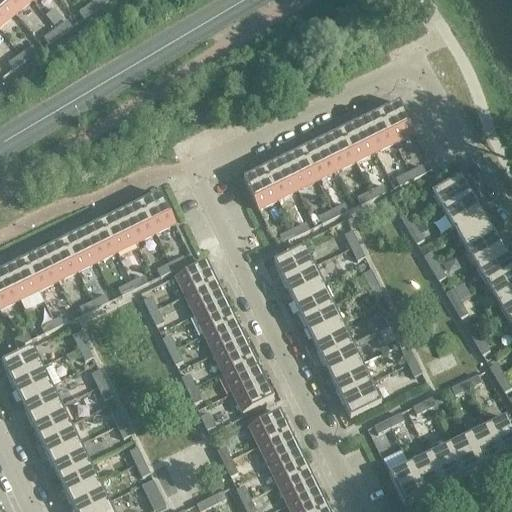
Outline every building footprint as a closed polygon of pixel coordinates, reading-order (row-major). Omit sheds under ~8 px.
[(0,0),(0,28),(15,16),(0,0)] [(31,3),(29,0),(0,0),(15,16),(31,3)] [(103,0),(98,0),(90,6),(95,13),(107,5),(103,0)] [(95,13),(90,6),(78,14),(84,22),(95,13)] [(53,12),(45,19),(54,29),(62,22),(53,12)] [(67,23),(55,31),(60,38),(72,30),(67,23)] [(60,38),(55,31),(43,40),(48,47),(60,38)] [(32,48),(20,57),(25,64),(37,55),(32,48)] [(25,64),(20,57),(8,65),(13,72),(25,64)] [(414,136),(399,105),(379,114),(394,145),(414,136)] [(394,145),(379,114),(359,124),(374,155),(394,145)] [(374,155),(359,124),(340,133),(355,164),(374,155)] [(355,164),(340,133),(320,143),(336,174),(355,164)] [(336,174),(320,143),(301,152),(316,183),(336,174)] [(316,183),(301,152),(282,162),(297,193),(316,183)] [(297,193),(282,162),(262,171),(278,202),(297,193)] [(421,168),(408,175),(412,182),(425,176),(421,168)] [(278,202),(262,171),(242,181),(258,212),(278,202)] [(412,182),(408,175),(395,181),(399,189),(412,182)] [(431,195),(442,215),(472,197),(460,178),(431,195)] [(382,187),(369,194),(373,201),(386,195),(382,187)] [(373,201),(369,194),(356,200),(360,208),(373,201)] [(175,226),(159,195),(140,205),(155,236),(175,226)] [(483,216),(472,197),(442,215),(453,233),(483,216)] [(155,236),(140,205),(120,215),(135,245),(155,236)] [(344,206),(331,213),(335,220),(348,214),(344,206)] [(335,220),(331,213),(318,219),(322,227),(335,220)] [(135,245),(120,215),(101,224),(116,255),(135,245)] [(494,234),(483,216),(453,233),(464,252),(494,234)] [(409,218),(401,222),(408,235),(416,230),(409,218)] [(116,255),(101,224),(81,234),(97,265),(116,255)] [(305,225),(292,232),(296,239),(309,233),(305,225)] [(423,243),(416,230),(408,235),(416,247),(423,243)] [(296,239),(292,232),(279,238),(283,246),(296,239)] [(97,265),(81,234),(62,243),(77,274),(97,265)] [(358,247),(352,234),(344,238),(350,251),(358,247)] [(505,253),(494,234),(464,252),(475,270),(505,253)] [(77,274),(62,243),(43,253),(58,284),(77,274)] [(364,260),(358,247),(350,251),(357,264),(364,260)] [(273,264),(283,284),(314,269),(304,249),(273,264)] [(58,284),(43,253),(23,262),(38,293),(58,284)] [(511,273),(511,264),(505,253),(475,270),(486,289),(511,273)] [(431,255),(423,259),(430,272),(438,267),(431,255)] [(182,259),(169,265),(173,273),(186,267),(182,259)] [(38,293),(23,262),(4,272),(19,303),(38,293)] [(216,284),(206,264),(175,279),(185,299),(216,284)] [(173,273),(169,265),(156,272),(160,280),(173,273)] [(445,280),(438,267),(430,272),(438,284),(445,280)] [(323,288),(314,269),(283,284),(292,304),(323,288)] [(0,311),(19,303),(4,272),(0,273),(0,311)] [(377,286),(371,273),(363,276),(369,290),(377,286)] [(511,298),(511,273),(486,289),(497,307),(511,298)] [(144,278),(130,284),(134,292),(147,286),(144,278)] [(134,292),(130,284),(117,291),(121,299),(134,292)] [(225,303),(216,284),(185,299),(194,318),(225,303)] [(383,299),(377,286),(369,290),(375,303),(383,299)] [(333,308),(323,288),(292,304),(302,323),(333,308)] [(452,292),(445,296),(452,309),(460,305),(452,292)] [(105,297),(92,303),(95,311),(109,305),(105,297)] [(511,323),(511,298),(497,307),(508,326),(511,323)] [(151,299),(143,303),(149,316),(157,313),(151,299)] [(95,311),(92,303),(79,310),(82,318),(95,311)] [(235,323),(225,303),(194,318),(204,338),(235,323)] [(467,317),(460,305),(452,309),(460,322),(467,317)] [(342,327),(333,308),(302,323),(311,342),(342,327)] [(396,325),(390,312),(382,315),(388,328),(396,325)] [(164,326),(157,313),(149,316),(156,330),(164,326)] [(66,316),(53,322),(57,330),(70,324),(66,316)] [(57,330),(53,322),(40,329),(44,337),(57,330)] [(244,342),(235,323),(204,338),(213,357),(244,342)] [(402,338),(396,325),(388,328),(394,342),(402,338)] [(352,346),(342,327),(311,342),(321,362),(352,346)] [(474,329),(467,333),(474,346),(482,341),(474,329)] [(86,348),(80,334),(72,338),(78,351),(86,348)] [(27,335),(13,342),(17,350),(31,343),(27,335)] [(170,338),(162,342),(168,355),(176,351),(170,338)] [(489,354),(482,341),(474,346),(482,358),(489,354)] [(254,361),(244,342),(213,357),(223,377),(254,361)] [(361,366),(352,346),(321,362),(330,381),(361,366)] [(93,361),(86,348),(78,351),(85,364),(93,361)] [(42,369),(32,349),(1,364),(11,384),(42,369)] [(415,363),(409,350),(401,354),(407,367),(415,363)] [(183,364),(176,351),(168,355),(175,368),(183,364)] [(263,381),(254,361),(223,377),(232,396),(263,381)] [(421,377),(415,363),(407,367),(413,380),(421,377)] [(371,385),(361,366),(330,381),(340,400),(371,385)] [(496,366),(489,371),(496,383),(504,379),(496,366)] [(51,388),(42,369),(11,384),(20,404),(51,388)] [(105,386),(99,373),(91,377),(97,390),(105,386)] [(189,377),(181,381),(187,394),(195,390),(189,377)] [(481,386),(477,378),(464,385),(468,393),(481,386)] [(511,391),(504,379),(496,383),(504,396),(511,391)] [(273,401),(263,381),(232,396),(242,416),(273,401)] [(380,405),(371,385),(340,400),(350,420),(380,405)] [(468,393),(464,385),(451,391),(454,399),(468,393)] [(112,399),(105,386),(97,390),(104,403),(112,399)] [(61,408),(51,388),(20,404),(30,423),(61,408)] [(202,403),(195,390),(187,394),(194,407),(202,403)] [(442,405),(438,397),(425,404),(429,412),(442,405)] [(429,412),(425,404),(412,410),(416,418),(429,412)] [(70,427),(61,408),(30,423),(39,442),(70,427)] [(124,425),(118,412),(110,416),(116,429),(124,425)] [(249,429),(258,449),(289,434),(279,414),(249,429)] [(208,416),(200,420),(207,433),(214,430),(208,416)] [(403,424),(400,416),(386,423),(390,430),(403,424)] [(511,432),(506,419),(486,429),(501,460),(511,454),(511,432)] [(390,430),(386,423),(373,429),(377,437),(390,430)] [(131,438),(124,425),(116,429),(123,442),(131,438)] [(80,447),(70,427),(39,442),(49,462),(80,447)] [(501,460),(486,429),(466,438),(482,469),(501,460)] [(299,453),(289,434),(258,449),(268,469),(299,453)] [(482,469),(466,438),(447,448),(462,479),(482,469)] [(89,466),(80,447),(49,462),(58,481),(89,466)] [(462,479),(447,448),(428,457),(443,488),(462,479)] [(224,450),(216,453),(223,467),(231,463),(224,450)] [(143,464),(137,451),(129,454),(135,467),(143,464)] [(308,473),(299,453),(268,469),(277,488),(308,473)] [(443,488),(428,457),(408,467),(423,498),(443,488)] [(237,476),(231,463),(223,467),(229,480),(237,476)] [(150,477),(143,464),(135,467),(142,480),(150,477)] [(99,485),(89,466),(58,481),(68,501),(99,485)] [(423,498),(408,467),(388,477),(403,508),(423,498)] [(318,492),(308,473),(277,488),(287,507),(318,492)] [(93,511),(108,505),(99,485),(68,501),(73,511),(93,511)] [(243,488),(236,492),(242,505),(250,502),(243,488)] [(325,511),(327,511),(318,492),(287,507),(289,511),(325,511)] [(226,502),(222,495),(209,501),(213,509),(226,502)] [(206,511),(213,509),(209,501),(196,507),(197,511),(206,511)] [(255,511),(250,502),(242,505),(245,511),(255,511)]
